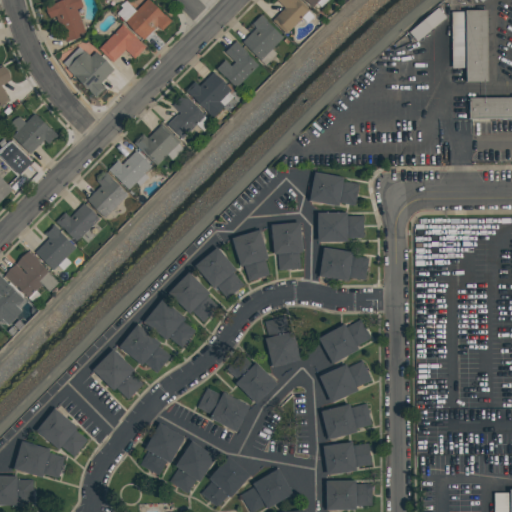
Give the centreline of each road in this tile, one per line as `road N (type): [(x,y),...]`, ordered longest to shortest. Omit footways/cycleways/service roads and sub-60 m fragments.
road 1 (residential): [(397,299),(291,291),(250,307),(208,361),(161,392),(122,436),(94,483),(92,511)]
road 2 (residential): [(0,235),(234,0)]
road 3 (residential): [(399,195),(401,511)]
road 4 (residential): [(9,0),(29,53),(95,142)]
